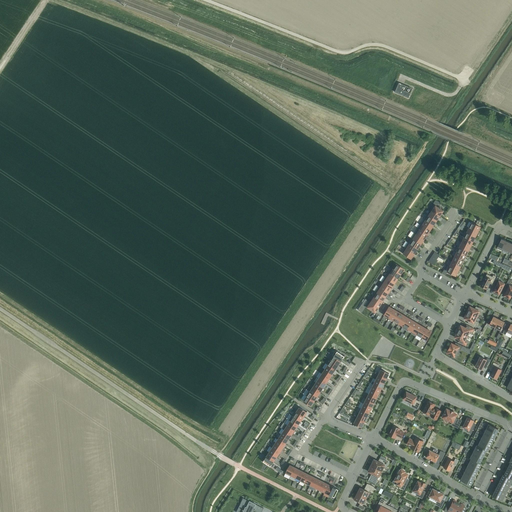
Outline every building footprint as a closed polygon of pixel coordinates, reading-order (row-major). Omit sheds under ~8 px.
[(412,88),(399,83),(395,92),(408,98),(412,88)] [(430,210),(440,216),(443,211),(433,205),(430,210)] [(436,221),(440,216),(430,210),(427,214),(436,221)] [(424,219),(433,225),(436,221),(427,214),(424,219)] [(430,230),(433,225),(424,219),(421,224),(430,230)] [(469,228),(478,232),(480,227),(472,223),(469,228)] [(417,229),(427,235),(430,230),(421,224),(417,229)] [(478,232),(469,228),(467,233),(475,237),(478,232)] [(417,229),(414,233),(424,240),(427,235),(417,229)] [(414,233),(411,238),(421,244),(424,240),(414,233)] [(475,237),(467,233),(464,237),(473,242),(475,237)] [(470,247),(473,242),(464,237),(462,242),(470,247)] [(417,249),(421,244),(411,238),(408,243),(417,249)] [(498,247),(503,249),(507,241),(501,239),(498,247)] [(511,243),(507,241),(503,249),(508,251),(511,243)] [(470,247),(462,242),(460,247),(457,246),(468,251),(470,247)] [(405,247),(414,254),(417,249),(408,243),(405,247)] [(466,256),(468,251),(457,246),(455,251),(466,256)] [(405,247),(402,252),(411,259),(414,254),(405,247)] [(466,256),(455,251),(457,252),(455,257),(463,261),(466,256)] [(463,261),(455,257),(452,262),(461,266),(463,261)] [(461,266),(452,262),(450,266),(448,265),(458,271),(461,266)] [(391,268),(401,274),(404,269),(394,263),(391,268)] [(458,271),(448,265),(445,270),(456,276),(458,271)] [(397,279),(401,274),(391,268),(388,272),(397,279)] [(397,279),(388,272),(385,277),(394,284),(397,279)] [(479,287),(483,289),(484,287),(486,289),(488,285),(489,285),(490,283),(492,284),(496,276),(493,275),(492,277),(487,274),(482,283),(481,283),(479,287)] [(391,288),(394,284),(385,277),(382,282),(391,288)] [(500,280),(496,278),(494,284),(496,285),(493,291),(494,292),(494,293),(498,295),(498,294),(499,294),(505,284),(499,281),(500,280)] [(391,288),(382,282),(378,287),(388,293),(391,288)] [(375,291),(385,298),(388,293),(378,287),(375,291)] [(372,296),(382,302),(385,298),(375,291),(372,296)] [(372,296),(369,301),(378,307),(382,302),(372,296)] [(375,312),(378,307),(369,301),(366,306),(375,312)] [(384,315),(389,318),(394,310),(389,307),(384,315)] [(481,316),(484,310),(478,307),(476,310),(470,307),(467,313),(477,318),(479,314),(481,316)] [(399,312),(394,310),(389,318),(394,321),(399,312)] [(403,315),(399,312),(394,321),(398,323),(403,315)] [(476,321),(477,318),(467,313),(464,318),(470,322),(469,324),(475,327),(478,322),(476,321)] [(403,315),(398,323),(403,326),(402,328),(408,318),(403,315)] [(489,325),(495,327),(499,319),(493,316),(489,325)] [(413,321),(408,318),(402,328),(406,331),(413,321)] [(499,319),(495,327),(501,330),(505,322),(499,319)] [(417,323),(413,321),(406,331),(407,331),(408,329),(412,332),(411,334),(417,323)] [(422,326),(417,323),(411,334),(416,337),(422,326)] [(458,331),(468,336),(470,333),(472,334),(474,329),(468,326),(467,329),(461,325),(460,326),(459,326),(457,330),(458,330),(458,331)] [(427,329),(422,326),(416,337),(417,335),(422,337),(427,329)] [(431,332),(427,329),(422,337),(426,340),(431,332)] [(458,331),(457,332),(456,332),(454,336),(455,336),(455,337),(461,340),(460,343),(466,346),(468,341),(466,340),(468,336),(458,331)] [(454,345),(452,343),(447,353),(454,356),(458,349),(461,350),(463,346),(456,343),(454,345)] [(342,355),(339,353),(337,352),(338,351),(337,351),(334,356),(341,361),(345,355),(344,355),(344,356),(342,355)] [(331,360),(338,365),(341,361),(334,356),(332,355),(329,360),(331,361),(331,360)] [(476,361),(478,362),(475,367),(476,367),(479,369),(482,370),(483,367),(486,368),(490,360),(487,358),(486,360),(480,357),(480,358),(478,357),(476,361)] [(335,370),(338,365),(331,360),(331,361),(328,365),(335,370)] [(493,362),(490,368),(494,370),(491,376),(492,376),(491,377),(495,379),(495,378),(497,379),(501,370),(497,368),(499,365),(493,362)] [(325,369),(332,374),(335,370),(328,365),(325,369)] [(325,369),(322,374),(329,379),(332,374),(325,369)] [(375,373),(386,379),(389,373),(388,374),(381,370),(382,369),(381,369),(381,370),(380,369),(378,373),(376,372),(375,373)] [(378,375),(376,380),(384,384),(386,379),(375,373),(378,375)] [(326,383),(329,379),(322,374),(319,378),(326,383)] [(319,378),(316,383),(323,388),(326,383),(319,378)] [(372,381),(371,383),(381,388),(384,384),(376,380),(375,382),(372,381)] [(323,388),(316,383),(313,387),(320,392),(323,388)] [(381,388),(371,383),(373,385),(371,389),(379,393),(381,388)] [(310,392),(317,397),(320,392),(313,387),(310,392)] [(369,394),(377,398),(379,393),(371,389),(369,394)] [(307,396),(314,401),(317,397),(310,392),(309,391),(306,396),(307,396)] [(415,401),(417,397),(406,392),(406,393),(405,392),(403,395),(404,396),(403,399),(411,403),(410,406),(418,410),(420,404),(415,401)] [(369,394),(366,399),(374,403),(377,398),(369,394)] [(311,406),(314,401),(307,396),(303,401),(304,402),(304,401),(306,402),(306,403),(309,404),(311,406),(310,406),(311,406)] [(372,408),(374,403),(366,399),(364,404),(372,408)] [(436,420),(441,411),(436,408),(435,409),(433,408),(435,404),(432,403),(431,402),(430,401),(429,401),(428,401),(427,402),(426,402),(425,405),(425,406),(423,412),(430,415),(432,416),(431,417),(436,420)] [(369,412),(372,408),(364,404),(361,409),(369,412)] [(298,407),(295,411),(304,417),(307,412),(306,412),(300,407),(299,407),(298,407)] [(369,412),(361,409),(359,413),(357,412),(367,417),(369,412)] [(443,417),(452,422),(451,425),(458,428),(462,420),(458,419),(455,418),(457,414),(453,412),(454,412),(450,410),(450,411),(447,409),(443,417)] [(304,417),(295,411),(296,412),(293,416),(292,415),(301,421),(304,417)] [(354,417),(364,422),(367,417),(357,412),(356,414),(357,415),(356,417),(354,417)] [(298,426),(301,421),(292,415),(289,420),(298,426)] [(359,426),(362,427),(361,427),(362,428),(362,427),(364,422),(354,417),(352,422),(354,423),(354,424),(354,423),(356,424),(356,425),(359,427),(359,426)] [(474,421),(467,417),(462,427),(469,430),(468,432),(471,434),(475,425),(472,423),(474,421)] [(298,426),(289,420),(290,421),(287,425),(286,424),(295,430),(298,426)] [(283,429),(292,435),(295,430),(286,424),(283,429)] [(489,424),(487,429),(496,433),(498,429),(489,424)] [(396,436),(401,438),(404,433),(399,430),(400,429),(393,425),(388,435),(395,438),(396,436)] [(284,430),(281,434),(289,439),(292,435),(283,429),(284,430)] [(496,433),(487,429),(485,433),(494,438),(496,433)] [(492,442),(494,438),(485,433),(482,437),(492,442)] [(281,434),(278,439),(286,444),(289,439),(281,434)] [(492,442),(482,437),(480,442),(489,446),(492,442)] [(415,438),(414,441),(410,438),(407,444),(411,446),(410,448),(418,452),(423,442),(415,438)] [(283,448),(286,444),(278,439),(275,443),(283,448)] [(487,450),(489,446),(480,442),(478,446),(477,445),(487,450)] [(275,443),(272,448),(280,453),(283,448),(275,443)] [(487,451),(487,450),(477,445),(475,450),(484,454),(486,450),(487,451)] [(276,457),(280,453),(272,448),(269,452),(276,457)] [(426,457),(430,459),(429,459),(432,460),(435,462),(436,462),(437,459),(441,461),(445,453),(441,451),(439,455),(430,450),(429,450),(429,451),(428,450),(427,453),(427,454),(426,457)] [(484,454),(475,450),(473,454),(482,459),(484,454)] [(269,452),(266,457),(273,462),(276,457),(269,452)] [(480,463),(482,459),(473,454),(471,458),(481,463),(480,463)] [(270,467),(273,462),(266,457),(263,462),(270,466),(270,467)] [(459,460),(455,459),(454,461),(448,458),(443,467),(450,471),(453,464),(456,466),(459,460)] [(472,459),(470,463),(479,468),(481,463),(471,458),(470,458),(472,459)] [(382,471),(385,465),(386,466),(387,462),(381,459),(380,462),(374,459),(372,463),(370,465),(382,471)] [(476,472),(479,468),(470,463),(467,467),(476,472)] [(285,473),(291,475),(295,467),(289,465),(290,465),(288,468),(287,467),(286,470),(287,471),(286,472),(285,472),(285,473)] [(377,480),(382,471),(370,465),(369,469),(368,471),(374,474),(372,477),(377,480)] [(300,470),(295,467),(291,475),(296,478),(300,470)] [(467,467),(465,472),(474,476),(476,472),(467,467)] [(401,486),(400,488),(404,490),(408,482),(405,480),(408,474),(404,473),(405,471),(401,469),(400,471),(400,470),(400,471),(398,470),(397,474),(398,475),(395,480),(398,482),(397,484),(401,486)] [(300,481),(304,472),(300,470),(296,478),(300,480),(300,481)] [(309,475),(304,472),(300,481),(305,484),(309,475)] [(463,476),(472,481),(474,476),(465,472),(463,476)] [(305,483),(310,485),(314,477),(309,475),(305,484),(305,483)] [(511,479),(504,475),(501,479),(511,484),(511,480),(511,479)] [(470,485),(472,481),(463,476),(461,480),(470,485)] [(319,480),(314,477),(310,485),(315,487),(319,480)] [(511,484),(501,479),(499,483),(508,488),(511,484)] [(319,480),(315,487),(320,490),(324,482),(319,480)] [(425,483),(422,482),(418,480),(417,483),(415,482),(413,485),(415,486),(413,491),(417,493),(416,495),(422,498),(425,492),(422,490),(425,483)] [(320,490),(324,492),(328,484),(324,482),(320,490)] [(499,483),(497,488),(506,492),(508,488),(499,483)] [(329,495),(333,487),(328,484),(324,492),(329,495)] [(357,493),(366,498),(369,492),(371,490),(373,491),(375,487),(369,484),(365,490),(360,488),(357,493)] [(333,487),(329,495),(335,498),(335,497),(334,497),(338,490),(339,490),(333,487)] [(495,492),(504,497),(506,492),(497,488),(495,492)] [(438,506),(441,508),(445,500),(441,499),(444,494),(433,489),(429,496),(437,500),(436,504),(438,505),(438,506)] [(502,501),(504,497),(495,492),(493,496),(502,501)] [(366,498),(357,493),(354,499),(360,502),(358,507),(364,510),(365,507),(362,506),(363,504),(366,498)] [(250,511),(253,508),(255,509),(257,505),(256,504),(250,501),(249,501),(243,498),(241,503),(241,502),(243,503),(239,511),(250,511)] [(377,511),(385,511),(388,506),(385,504),(387,501),(381,498),(376,507),(379,509),(377,511)] [(450,511),(454,511),(458,503),(456,502),(457,501),(454,500),(450,507),(447,505),(444,511),(445,511),(447,511),(448,511),(450,511)] [(458,503),(454,511),(460,511),(461,511),(464,505),(461,504),(458,503)]
